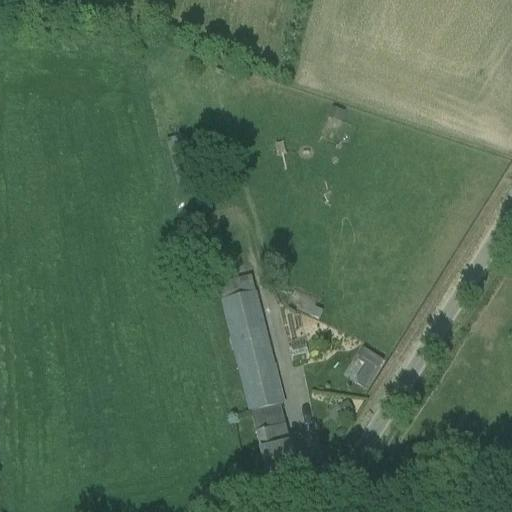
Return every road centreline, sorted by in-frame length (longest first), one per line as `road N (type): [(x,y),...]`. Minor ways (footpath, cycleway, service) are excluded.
road 1 (unclassified): [(325,511),(511,212)]
road 2 (tertiary): [(378,511),(511,477)]
